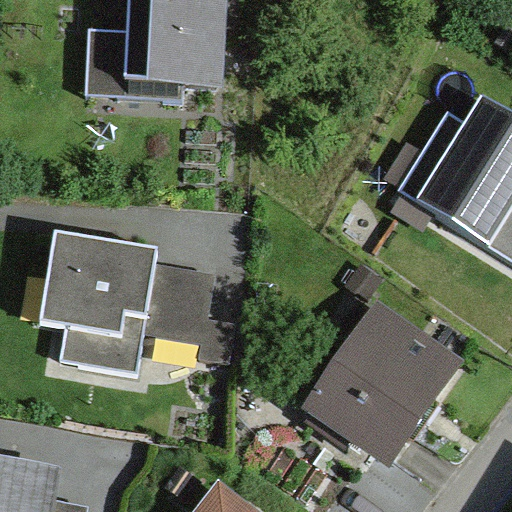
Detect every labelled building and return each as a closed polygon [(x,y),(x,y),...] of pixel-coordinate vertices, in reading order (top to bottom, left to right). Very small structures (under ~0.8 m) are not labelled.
[(223,0),(124,0),(123,32),(88,31),(85,101),(219,106),(223,0)] [(511,246),(511,93),(496,83),(424,195),(510,250),(511,246)] [(166,262),(58,245),(42,343),(68,347),(62,380),(145,394),(166,262)] [(459,382),(378,324),(307,423),(387,481),(459,382)] [(286,511),(241,476),(213,511),(286,511)] [(58,511),(62,489),(0,477),(0,511),(58,511)]
